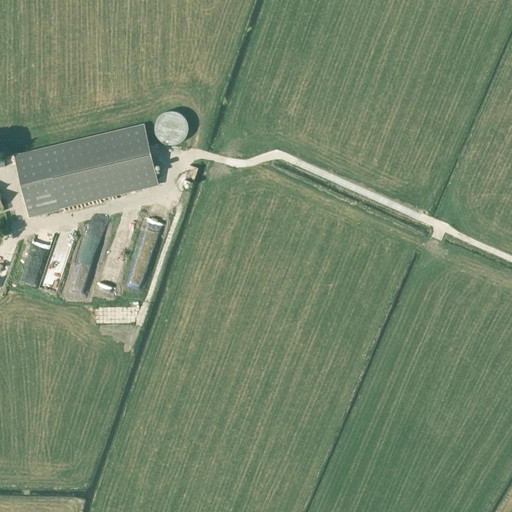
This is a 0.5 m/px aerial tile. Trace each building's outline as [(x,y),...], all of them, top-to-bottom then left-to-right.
[(154,126),(154,127),(154,128),(155,130),(155,131),(155,133),(156,134),(157,135),(157,137),(158,138),(159,139),(160,140),(161,141),(163,141),(164,142),(165,143),(167,143),(168,143),(170,144),(171,144),(172,144),(174,143),(175,143),(177,143),(178,142),(179,141),(181,141),(182,140),(183,139),(184,138),(185,137),(185,135),(186,134),(187,133),(187,131),(187,130),(188,128),(188,127),(188,126),(187,124),(187,123),(187,121),(186,120),(185,119),(185,117),(184,116),(183,115),(182,114),(181,113),(179,113),(178,112),(177,111),(175,111),(174,111),(172,110),(171,110),(170,110),(168,111),(167,111),(165,111),(164,112),(163,113),(161,113),(160,114),(159,115),(158,116),(157,117),(157,119),(156,120),(155,121),(155,123),(155,124),(154,126)] [(14,155),(28,217),(60,209),(59,208),(159,184),(144,124),(14,155)] [(91,217),(71,284),(83,288),(103,221),(91,217)] [(144,262),(147,263),(151,249),(144,247),(144,249),(136,247),(127,282),(133,284),(134,278),(140,280),(144,262)] [(26,257),(22,272),(37,276),(41,260),(26,257)]
